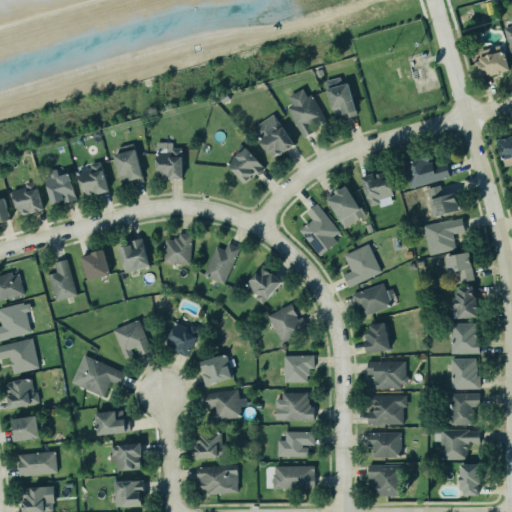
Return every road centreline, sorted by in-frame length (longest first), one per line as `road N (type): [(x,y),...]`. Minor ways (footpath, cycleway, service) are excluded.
road 1 (residential): [(341,511),(341,365),(322,295),(254,227)]
road 2 (residential): [(254,227),(317,164),(511,101)]
road 3 (residential): [(511,259),(434,0)]
road 4 (residential): [(0,251),(112,216),(192,209),(254,227)]
